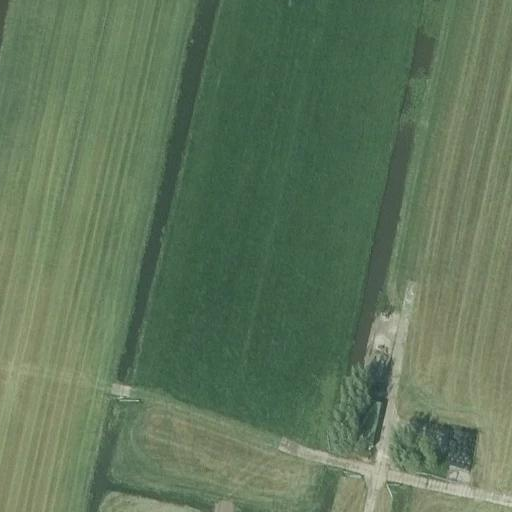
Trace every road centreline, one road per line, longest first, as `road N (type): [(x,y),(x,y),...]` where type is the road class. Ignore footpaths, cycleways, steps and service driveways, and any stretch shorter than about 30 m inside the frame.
road 1 (track): [(368,511),(413,286),(506,168),(511,141)]
road 2 (track): [(0,364),(131,395),(286,447)]
road 3 (track): [(511,505),(286,447)]
